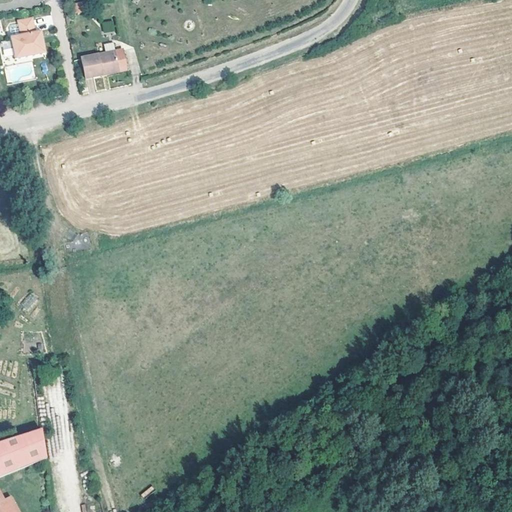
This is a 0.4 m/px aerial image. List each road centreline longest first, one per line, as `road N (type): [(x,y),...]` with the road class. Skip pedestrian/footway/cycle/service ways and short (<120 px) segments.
road 1 (unclassified): [(352,0),(332,24),(301,40),(145,97)]
road 2 (residential): [(145,97),(0,130)]
